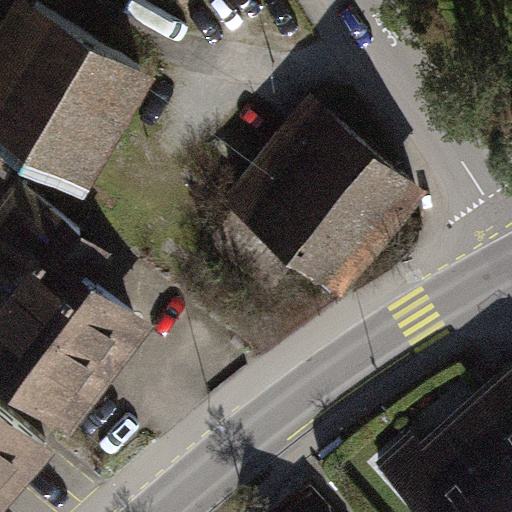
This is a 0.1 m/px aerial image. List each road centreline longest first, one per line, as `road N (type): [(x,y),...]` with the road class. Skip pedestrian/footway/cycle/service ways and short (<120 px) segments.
road 1 (tertiary): [(511,264),(417,319),(144,511)]
road 2 (residential): [(357,0),(511,233)]
